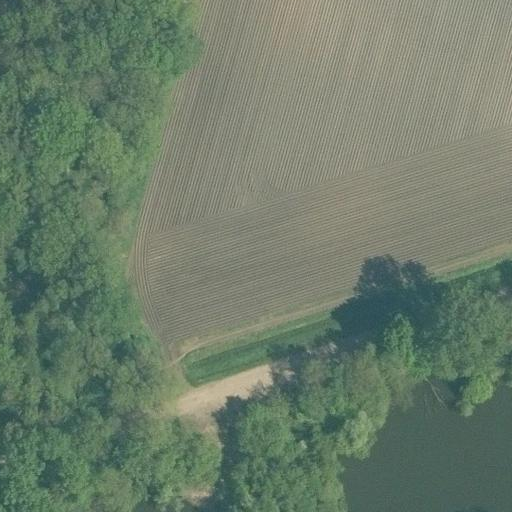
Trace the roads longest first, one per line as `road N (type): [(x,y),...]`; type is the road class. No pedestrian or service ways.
road 1 (track): [(164,412),(511,300)]
road 2 (track): [(0,469),(164,412)]
